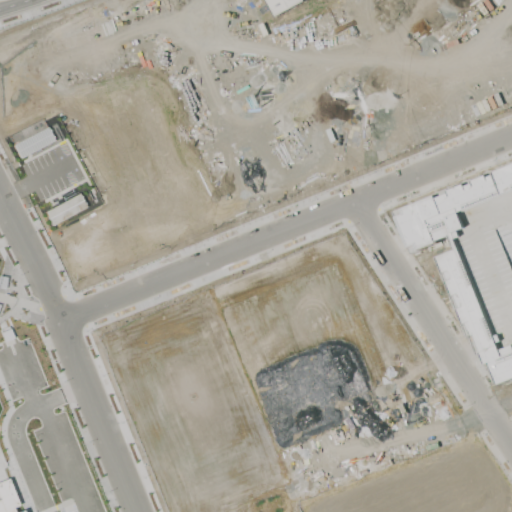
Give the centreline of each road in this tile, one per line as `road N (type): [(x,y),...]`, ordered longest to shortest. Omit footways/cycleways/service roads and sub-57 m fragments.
road 1 (residential): [(61,319),(511,133)]
road 2 (residential): [(0,197),(61,319),(136,511)]
road 3 (residential): [(352,201),(511,448)]
